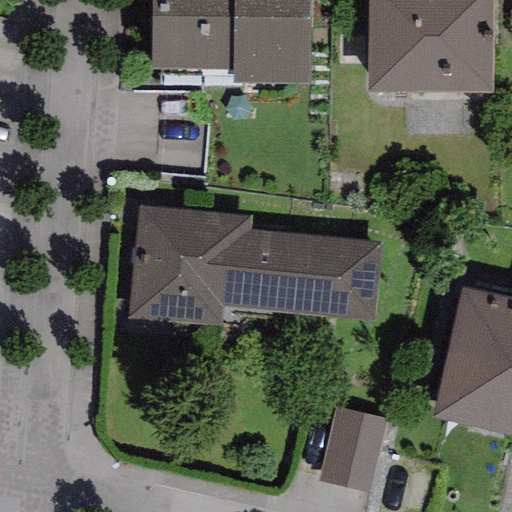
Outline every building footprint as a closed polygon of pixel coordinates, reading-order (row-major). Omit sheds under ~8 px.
[(309,0),(149,0),(150,76),(231,76),(231,93),(309,93),(309,0)] [(365,0),(366,91),(491,91),(491,0),(365,0)] [(252,223),(139,213),(129,321),(221,329),(223,311),(374,325),(381,248),(251,236),(252,223)] [(511,305),(461,294),(431,425),(511,443),(511,305)] [(386,422),(334,410),(317,484),(369,496),(386,422)]
